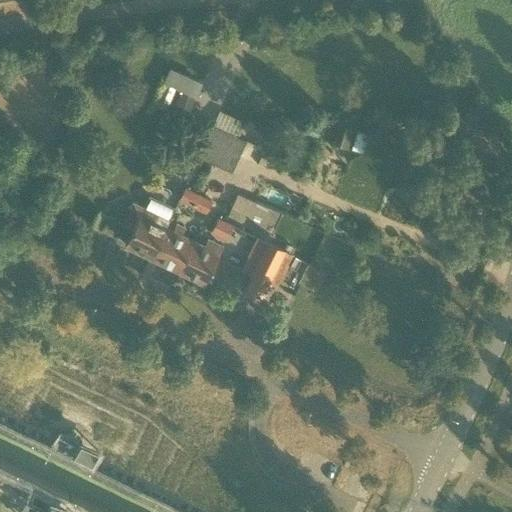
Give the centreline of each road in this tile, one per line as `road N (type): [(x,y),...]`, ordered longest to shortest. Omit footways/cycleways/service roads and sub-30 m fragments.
road 1 (tertiary): [(415,511),(511,297)]
road 2 (unclassified): [(0,26),(180,0)]
